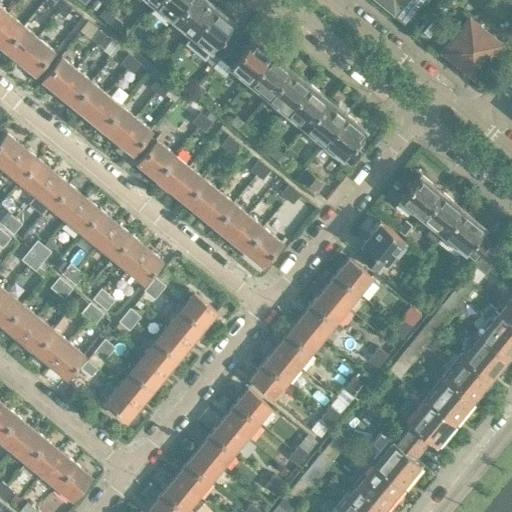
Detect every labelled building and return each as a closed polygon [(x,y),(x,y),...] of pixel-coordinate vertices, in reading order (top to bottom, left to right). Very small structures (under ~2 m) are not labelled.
[(65,0),(56,0),(52,6),(58,11),(66,1),(65,0)] [(156,0),(154,3),(172,18),(186,0),(156,0)] [(208,0),(186,0),(172,18),(191,33),(214,4),(208,0)] [(376,0),(381,3),(383,3),(396,14),(402,18),(416,0),(376,0)] [(66,1),(58,11),(64,16),(72,6),(66,1)] [(224,32),(234,20),(214,4),(191,33),(210,48),(213,51),(206,59),(212,65),(219,56),(233,39),(224,32)] [(104,6),(98,13),(108,20),(113,14),(104,6)] [(8,12),(0,21),(0,43),(4,47),(22,24),(8,12)] [(123,21),(113,14),(108,20),(117,28),(123,21)] [(87,19),(79,28),(91,38),(99,28),(87,19)] [(451,40),(442,51),(452,59),(452,62),(460,68),(463,68),(473,76),(498,45),(492,40),(494,37),(490,33),(488,36),(478,28),(481,25),(477,22),(474,25),(467,20),(459,30),(456,27),(448,38),(451,40)] [(22,24),(4,47),(18,58),(37,36),(22,24)] [(99,28),(91,38),(97,43),(105,34),(99,28)] [(105,34),(97,43),(104,48),(111,39),(105,34)] [(37,36),(18,58),(34,72),(53,49),(37,36)] [(141,36),(136,43),(145,51),(151,44),(141,36)] [(248,79),(271,51),(252,36),(243,47),(233,39),(219,56),(229,64),(248,79)] [(160,51),(151,44),(145,51),(154,58),(160,51)] [(289,66),(271,51),(248,79),(266,94),(289,66)] [(128,52),(120,61),(126,66),(134,57),(128,52)] [(42,78),(57,90),(76,67),(61,55),(42,78)] [(134,57),(126,66),(132,71),(140,62),(134,57)] [(308,81),(289,66),(266,94),(285,110),(308,81)] [(76,67),(57,90),(72,103),(91,80),(76,67)] [(157,76),(150,85),(156,90),(163,81),(157,76)] [(91,80),(72,103),(86,114),(105,91),(91,80)] [(163,81),(156,90),(162,95),(170,86),(163,81)] [(308,81),(285,110),(304,125),(327,97),(308,81)] [(105,91),(86,114),(102,127),(120,104),(105,91)] [(346,112),(327,97),(304,125),(323,141),(346,112)] [(120,104),(102,127),(116,139),(135,116),(120,104)] [(352,145),(365,128),(346,112),(323,141),(350,163),(359,151),(352,145)] [(235,113),(229,120),(239,128),(244,121),(235,113)] [(132,151),(151,128),(135,116),(116,139),(132,151)] [(254,128),(244,121),(239,128),(248,135),(254,128)] [(180,133),(185,137),(194,126),(189,122),(180,133)] [(194,126),(185,137),(190,140),(198,130),(194,126)] [(0,164),(3,167),(22,144),(6,131),(0,138),(0,164)] [(137,161),(154,175),(173,152),(156,138),(137,161)] [(37,157),(22,144),(3,167),(19,180),(37,157)] [(273,144),(268,151),(277,159),(282,152),(273,144)] [(210,157),(215,161),(223,151),(219,147),(210,157)] [(223,151),(215,161),(220,165),(228,154),(223,151)] [(173,152),(154,175),(170,188),(189,165),(173,152)] [(292,159),(282,152),(277,159),(286,166),(292,159)] [(54,170),(37,157),(19,180),(35,193),(54,170)] [(189,165),(170,188),(184,199),(203,176),(189,165)] [(305,168),(298,176),(315,190),(322,181),(305,168)] [(49,205),(68,182),(54,170),(35,193),(49,205)] [(240,182),(245,185),(253,175),(249,171),(240,182)] [(399,197),(420,214),(440,189),(419,172),(399,197)] [(253,175),(245,185),(250,189),(258,179),(253,175)] [(203,176),(184,199),(199,211),(218,189),(203,176)] [(84,195),(68,182),(49,205),(65,218),(84,195)] [(218,189),(199,211),(214,224),(233,201),(218,189)] [(462,207),(440,189),(420,214),(442,232),(462,207)] [(99,207),(84,195),(65,218),(80,230),(99,207)] [(269,205),(274,209),(283,199),(278,195),(269,205)] [(283,199),(274,209),(279,213),(287,203),(283,199)] [(233,201),(214,224),(229,236),(248,213),(233,201)] [(97,243),(115,221),(99,207),(80,230),(97,243)] [(484,225),(462,207),(442,232),(473,258),(489,239),(479,231),(484,225)] [(9,211),(1,221),(7,226),(15,217),(9,211)] [(248,213),(229,236),(243,247),(262,225),(248,213)] [(15,217),(7,226),(14,232),(22,222),(15,217)] [(359,256),(378,271),(403,239),(379,219),(360,241),(367,246),(359,256)] [(115,221),(97,243),(112,256),(131,233),(115,221)] [(281,240),(262,225),(243,247),(262,263),(281,240)] [(3,231),(0,235),(0,244),(2,246),(10,237),(3,231)] [(146,245),(131,233),(112,256),(127,268),(146,245)] [(38,239),(30,249),(36,254),(44,244),(38,239)] [(44,244),(36,254),(42,259),(50,249),(44,244)] [(489,244),(484,251),(494,259),(499,253),(489,244)] [(162,258),(146,245),(127,268),(143,281),(162,258)] [(36,254),(30,249),(23,258),(29,263),(36,254)] [(494,259),(484,251),(478,258),(488,266),(494,259)] [(36,254),(29,263),(35,268),(42,259),(36,254)] [(348,256),(335,272),(358,291),(371,275),(348,256)] [(488,266),(478,258),(473,265),(483,273),(488,266)] [(71,262),(63,271),(69,277),(77,267),(71,262)] [(483,273),(473,265),(467,273),(476,281),(483,273)] [(77,267),(69,277),(76,282),(84,273),(77,267)] [(335,272),(323,287),(346,306),(358,291),(335,272)] [(476,281),(467,273),(461,280),(471,288),(476,281)] [(51,286),(57,291),(65,282),(59,276),(51,286)] [(165,283),(156,276),(150,282),(160,289),(165,283)] [(471,288),(461,280),(455,287),(465,295),(471,288)] [(65,282),(57,291),(64,297),(72,287),(65,282)] [(160,289),(150,282),(145,288),(154,296),(160,289)] [(102,287),(94,297),(100,301),(107,292),(102,287)] [(323,287),(311,301),(334,320),(346,306),(323,287)] [(465,295),(455,287),(449,294),(459,303),(465,295)] [(6,290),(0,297),(0,322),(3,325),(22,302),(6,290)] [(193,291),(181,307),(204,325),(216,310),(193,291)] [(107,292),(100,301),(105,306),(113,296),(107,292)] [(511,292),(498,310),(511,321),(511,292)] [(459,303),(449,294),(443,302),(453,310),(459,303)] [(311,301),(299,316),(322,335),(334,320),(311,301)] [(22,302),(3,325),(19,338),(37,315),(22,302)] [(82,311),(88,316),(95,307),(90,302),(82,311)] [(453,310),(443,302),(437,309),(447,317),(453,310)] [(139,314),(130,306),(125,313),(134,320),(139,314)] [(95,307),(88,316),(93,320),(101,311),(95,307)] [(190,341),(204,325),(181,307),(168,322),(190,341)] [(447,317),(437,309),(431,317),(441,325),(447,317)] [(511,349),(511,321),(498,310),(480,332),(508,355),(511,349)] [(134,320),(125,313),(120,319),(129,326),(134,320)] [(37,315),(19,338),(34,351),(53,328),(37,315)] [(299,316),(287,331),(310,349),(322,335),(299,316)] [(401,317),(396,322),(407,330),(411,325),(401,317)] [(441,325),(431,317),(424,324),(434,333),(441,325)] [(190,341),(168,322),(155,338),(178,357),(190,341)] [(407,330),(396,322),(392,327),(402,336),(407,330)] [(434,333),(424,324),(419,331),(429,339),(434,333)] [(49,363),(68,340),(53,328),(34,351),(49,363)] [(287,331),(275,346),(298,364),(310,349),(287,331)] [(429,339),(419,331),(413,339),(423,347),(429,339)] [(508,355),(480,332),(461,355),(489,378),(508,355)] [(114,345),(104,337),(100,343),(109,351),(114,345)] [(178,357),(155,338),(143,353),(166,372),(178,357)] [(423,347),(413,339),(406,346),(417,354),(423,347)] [(68,340),(49,363),(65,376),(84,353),(68,340)] [(109,351),(100,343),(95,349),(104,357),(109,351)] [(275,346),(263,360),(286,379),(298,364),(275,346)] [(387,355),(377,346),(372,352),(382,360),(387,355)] [(417,354),(406,346),(401,353),(411,361),(417,354)] [(382,360),(372,352),(368,357),(378,365),(382,360)] [(166,372),(143,353),(130,368),(153,387),(166,372)] [(411,361),(401,353),(395,361),(405,369),(411,361)] [(489,378),(461,355),(444,376),(471,399),(489,378)] [(96,366),(87,359),(81,366),(90,373),(96,366)] [(250,376),(273,395),(286,379),(263,360),(250,376)] [(405,369),(395,361),(389,368),(399,376),(405,369)] [(153,387),(130,368),(118,384),(140,402),(153,387)] [(352,375),(348,381),(358,389),(362,384),(352,375)] [(471,399),(444,376),(426,398),(454,421),(471,399)] [(358,389),(348,381),(344,386),(354,394),(358,389)] [(140,402),(118,384),(104,401),(127,419),(140,402)] [(247,386),(234,401),(257,420),(270,405),(247,386)] [(454,421),(426,398),(408,420),(408,421),(401,431),(422,448),(430,439),(435,443),(454,421)] [(0,432),(16,413),(2,401),(0,403),(0,432)] [(234,401),(222,416),(245,435),(257,420),(234,401)] [(328,405),(324,410),(334,418),(338,413),(328,405)] [(334,418),(324,410),(319,416),(318,415),(309,427),(320,436),(334,418)] [(31,425),(16,413),(0,432),(0,438),(12,448),(31,425)] [(222,416),(210,431),(233,450),(245,435),(222,416)] [(45,437),(31,425),(12,448),(27,460),(45,437)] [(210,431),(199,444),(222,463),(233,450),(210,431)] [(337,431),(332,438),(342,446),(347,439),(337,431)] [(392,440),(374,461),(402,484),(420,462),(414,458),(422,448),(401,431),(393,440),(392,440)] [(302,437),(297,444),(296,444),(292,449),(302,457),(306,452),(316,440),(307,433),(303,437),(302,437)] [(60,449),(45,437),(27,460),(41,472),(60,449)] [(332,438),(325,445),(336,454),(342,446),(332,438)] [(199,444),(186,460),(209,479),(222,463),(199,444)] [(325,445),(319,453),(329,461),(336,454),(325,445)] [(75,461),(60,449),(41,472),(56,484),(75,461)] [(302,457),(292,449),(288,454),(298,462),(302,457)] [(329,461),(319,453),(313,460),(324,468),(329,461)] [(186,460),(174,475),(197,494),(209,479),(186,460)] [(324,468),(313,460),(307,467),(317,476),(324,468)] [(90,474),(75,461),(56,484),(71,496),(90,474)] [(402,484),(374,461),(356,483),(384,506),(402,484)] [(317,476),(307,467),(301,475),(311,483),(317,476)] [(272,473),(268,478),(278,487),(282,481),(272,473)] [(197,494),(174,475),(162,489),(185,508),(197,494)] [(311,483),(301,475),(295,482),(305,490),(311,483)] [(278,487),(268,478),(264,483),(274,492),(278,487)] [(305,490),(295,482),(289,490),(299,498),(305,490)] [(7,483),(0,492),(0,494),(4,498),(13,487),(7,483)] [(379,511),(384,506),(356,483),(338,505),(346,511),(379,511)] [(162,489),(149,505),(157,511),(181,511),(185,508),(162,489)] [(299,498),(289,490),(282,498),(293,506),(299,498)] [(287,511),(293,506),(282,498),(277,505),(285,511),(287,511)] [(248,502),(244,507),(249,511),(257,511),(258,511),(248,502)] [(24,511),(32,511),(37,507),(32,503),(24,511)]
